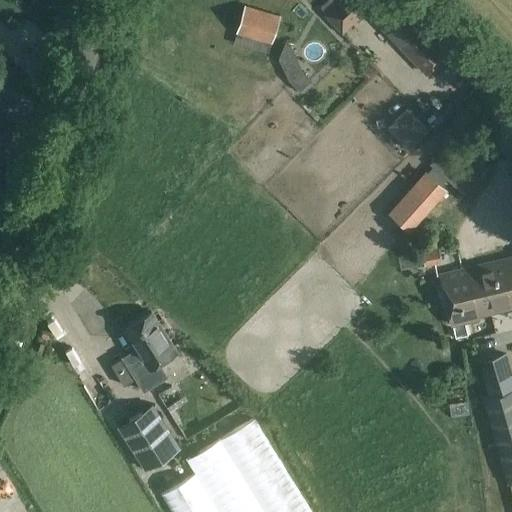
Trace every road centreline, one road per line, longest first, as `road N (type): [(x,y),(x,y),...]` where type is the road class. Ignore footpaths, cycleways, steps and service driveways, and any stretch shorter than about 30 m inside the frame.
road 1 (unclassified): [(0,316),(109,0)]
road 2 (track): [(511,96),(416,0)]
